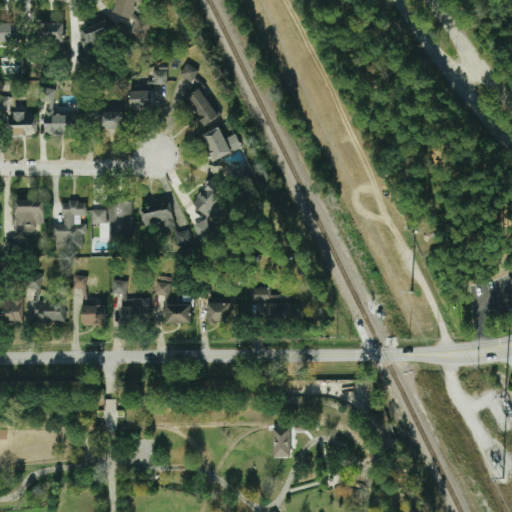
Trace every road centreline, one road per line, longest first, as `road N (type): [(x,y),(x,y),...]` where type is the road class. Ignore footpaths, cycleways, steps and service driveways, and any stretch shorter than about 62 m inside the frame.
road 1 (tertiary): [(0,357),(450,354),(511,346)]
road 2 (secondary): [(401,0),(511,144)]
road 3 (residential): [(0,169),(89,170),(178,158)]
road 4 (secondary): [(511,107),(433,0)]
